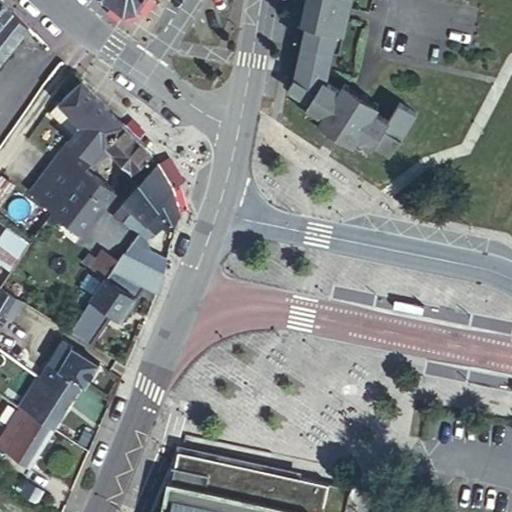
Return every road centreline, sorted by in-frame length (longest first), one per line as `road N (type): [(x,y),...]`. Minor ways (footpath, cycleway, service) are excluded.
road 1 (tertiary): [(218,211),(100,511)]
road 2 (tertiary): [(511,282),(218,211)]
road 3 (unclassified): [(240,128),(145,75),(52,0)]
road 4 (unknown): [(87,30),(9,138)]
road 5 (unclassified): [(240,128),(261,0)]
